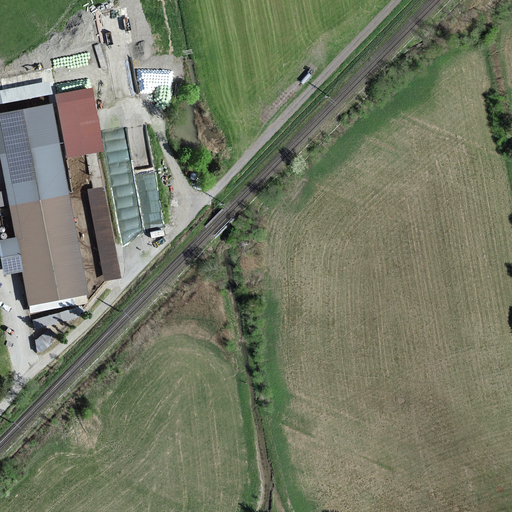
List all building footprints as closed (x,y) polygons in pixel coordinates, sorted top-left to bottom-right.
[(178,77),(143,70),(137,102),(172,109),(178,77)] [(0,103),(49,95),(47,82),(2,90),(1,81),(0,81),(0,103)] [(100,151),(89,97),(52,104),(63,159),(100,151)] [(85,295),(48,104),(0,113),(0,179),(2,191),(0,191),(0,206),(5,205),(12,238),(0,240),(0,274),(18,271),(24,306),(26,306),(28,314),(69,306),(69,307),(85,304),(83,295),(85,295)] [(163,224),(149,121),(128,124),(139,198),(116,201),(119,224),(136,222),(136,227),(163,224)] [(117,279),(100,187),(85,190),(101,281),(117,279)] [(80,306),(30,320),(33,330),(82,316),(80,306)] [(57,337),(47,328),(35,340),(32,341),(35,354),(42,352),(57,337)] [(0,381),(13,368),(2,357),(0,358),(0,381)]
